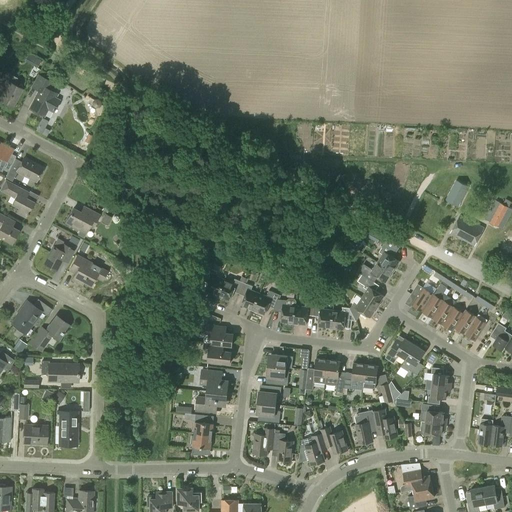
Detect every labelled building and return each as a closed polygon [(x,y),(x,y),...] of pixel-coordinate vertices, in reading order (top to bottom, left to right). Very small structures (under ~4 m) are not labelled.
[(41,60),(36,57),(32,65),(37,67),(41,60)] [(0,99),(13,106),(22,89),(14,84),(17,78),(7,72),(0,84),(0,85),(5,88),(0,98),(0,99)] [(53,112),(58,103),(54,101),(58,94),(48,89),(52,82),(38,75),(32,87),(39,90),(29,108),(44,116),(48,109),(53,112)] [(101,101),(98,99),(94,99),(92,102),(92,106),(95,108),(99,108),(101,105),(101,101)] [(45,128),(41,134),(46,136),(49,130),(45,128)] [(8,159),(2,156),(6,148),(0,145),(0,170),(1,171),(3,168),(8,171),(15,158),(9,156),(8,159)] [(43,167),(24,157),(21,162),(15,159),(5,177),(12,181),(17,171),(36,181),(43,167)] [(458,207),(469,186),(456,179),(445,200),(458,207)] [(26,217),(34,202),(26,198),(29,192),(5,180),(0,189),(0,190),(15,198),(11,204),(19,208),(16,213),(26,217)] [(511,208),(508,207),(511,201),(506,199),(503,204),(496,200),(491,209),(491,208),(485,219),(489,221),(489,223),(498,228),(499,226),(503,228),(511,212),(511,208)] [(84,214),(73,208),(66,222),(80,230),(77,235),(84,238),(86,234),(85,233),(89,226),(93,228),(99,215),(87,208),(84,214)] [(0,236),(12,243),(19,231),(7,225),(10,219),(0,214),(0,226),(0,227),(0,226),(0,236)] [(475,244),(483,228),(460,215),(451,232),(475,244)] [(77,237),(74,245),(79,247),(82,239),(77,237)] [(382,254),(377,262),(394,272),(395,270),(394,270),(400,261),(391,255),(398,245),(387,238),(382,247),(379,252),(382,254)] [(74,250),(62,244),(59,249),(53,246),(44,264),(56,271),(62,259),(67,262),(74,250)] [(98,271),(91,268),(93,264),(77,255),(70,269),(76,272),(72,279),(78,283),(80,280),(91,286),(95,277),(102,280),(107,272),(102,269),(99,270),(98,271)] [(356,271),(362,275),(364,276),(369,279),(374,282),(377,277),(386,283),(391,274),(392,274),(394,272),(377,262),(372,270),(362,263),(356,271)] [(262,263),(258,270),(265,274),(269,267),(262,263)] [(218,272),(201,265),(200,278),(210,282),(206,291),(216,295),(215,296),(217,297),(225,279),(216,276),(218,272)] [(443,281),(445,277),(436,271),(434,275),(443,281)] [(362,275),(358,281),(365,285),(363,287),(367,289),(362,297),(378,307),(380,305),(378,305),(384,296),(376,290),(379,285),(374,282),(369,279),(364,276),(362,275)] [(452,287),(454,283),(445,277),(443,281),(452,287)] [(239,293),(244,282),(235,279),(233,282),(225,279),(217,297),(220,298),(220,297),(230,300),(234,291),(239,293)] [(253,311),(260,293),(251,290),(253,286),(244,282),(239,293),(245,296),(241,305),(251,309),(250,310),(253,311)] [(461,293),(463,289),(454,283),(452,287),(461,293)] [(411,293),(417,297),(412,305),(422,311),(434,294),(423,287),(422,289),(416,285),(411,293)] [(463,289),(461,293),(470,299),(473,295),(463,289)] [(274,308),(278,299),(279,294),(269,290),(267,296),(260,293),(253,311),(255,312),(255,311),(265,315),(269,305),(274,308)] [(443,301),(444,300),(434,294),(422,311),(432,318),(442,301),(443,301)] [(483,304),(486,300),(477,295),(475,299),(483,304)] [(377,309),(378,307),(362,297),(357,305),(354,303),(350,308),(356,321),(362,312),(370,318),(376,309),(377,309)] [(296,300),(295,299),(288,298),(287,300),(278,299),(274,308),(273,311),(282,312),(281,322),(291,323),(291,324),(293,324),(296,305),(296,300)] [(25,333),(42,311),(27,300),(16,316),(17,316),(11,323),(25,333)] [(452,308),(454,307),(444,300),(443,301),(442,301),(432,318),(442,324),(452,308)] [(486,300),(483,304),(492,310),(494,306),(486,300)] [(313,316),(315,304),(305,302),(305,307),(296,305),(293,324),(296,325),(296,323),(306,325),(307,315),(313,316)] [(331,329),(333,310),(324,309),(324,305),(315,304),(313,316),(319,316),(318,326),(329,327),(329,329),(331,329)] [(356,321),(350,308),(343,307),(342,311),(333,310),(331,329),(333,329),(333,328),(344,329),(344,328),(351,328),(352,320),(356,321)] [(455,328),(463,313),(454,307),(452,308),(442,324),(453,331),(455,328)] [(465,334),(476,316),(466,310),(463,313),(455,328),(465,334)] [(58,339),(69,325),(57,316),(42,335),(38,332),(30,343),(40,350),(52,335),(58,339)] [(475,340),(486,323),(476,316),(465,334),(475,340)] [(505,348),(511,335),(511,334),(505,330),(507,327),(499,322),(490,336),(495,339),(492,344),(503,351),(505,348)] [(233,334),(220,332),(220,326),(207,325),(206,333),(204,333),(203,342),(205,343),(211,343),(216,344),(232,345),(233,334)] [(402,343),(397,340),(386,357),(394,363),(399,355),(405,359),(406,359),(415,345),(405,338),(402,343)] [(27,344),(19,339),(15,345),(12,348),(20,353),(27,344)] [(205,343),(203,361),(230,363),(231,351),(216,350),(216,344),(211,343),(205,343)] [(406,359),(405,359),(401,366),(408,371),(409,369),(414,372),(412,376),(414,378),(417,374),(423,365),(418,362),(425,351),(415,345),(406,359)] [(0,355),(0,371),(3,368),(7,371),(15,361),(3,351),(0,355)] [(427,360),(433,362),(436,354),(431,352),(427,360)] [(268,365),(286,367),(293,368),(294,356),(271,354),(270,365),(268,365)] [(306,389),(313,390),(314,382),(325,383),(326,381),(326,377),(328,360),(316,358),(314,373),(307,372),(306,389)] [(78,382),(78,379),(78,364),(49,363),(49,360),(41,360),(41,374),(45,374),(45,375),(48,375),(48,381),(78,382)] [(326,381),(325,383),(337,384),(336,392),(343,393),(344,388),(345,376),(338,376),(340,361),(328,360),(326,377),(326,381)] [(364,381),(366,364),(354,363),(352,377),(345,376),(344,388),(351,389),(352,380),(364,381)] [(366,364),(364,381),(376,383),(378,366),(366,364)] [(286,367),(268,365),(267,377),(276,378),(275,384),(287,385),(288,379),(289,373),(284,373),(284,367),(286,367)] [(432,385),(451,387),(451,382),(448,382),(449,375),(443,374),(444,368),(432,367),(431,373),(427,373),(426,384),(432,385)] [(207,391),(227,393),(228,381),(216,379),(217,371),(202,370),(200,384),(210,385),(209,391),(207,391)] [(388,383),(380,385),(380,386),(384,402),(393,400),(390,390),(388,383)] [(450,392),(451,387),(432,385),(426,384),(425,389),(432,390),(431,396),(429,396),(428,403),(440,404),(440,398),(446,398),(447,391),(450,392)] [(258,402),(276,404),(274,404),(275,398),(280,399),(281,393),(281,387),(269,386),(269,392),(259,391),(258,402)] [(396,388),(390,390),(393,400),(393,401),(396,399),(401,393),(396,388)] [(53,393),(46,390),(44,395),(51,398),(53,393)] [(58,401),(63,394),(58,390),(54,397),(58,401)] [(227,393),(207,391),(206,398),(197,397),(196,411),(211,412),(211,404),(224,405),(225,393),(227,393)] [(18,409),(19,392),(13,392),(13,393),(11,393),(11,410),(17,410),(17,409),(18,409)] [(275,410),(276,404),(258,402),(260,403),(258,414),(268,415),(267,421),(279,422),(280,416),(280,411),(275,410)] [(28,419),(29,404),(19,403),(19,418),(28,419)] [(439,412),(440,406),(423,403),(422,410),(423,410),(422,414),(421,414),(420,418),(422,420),(422,421),(426,421),(446,424),(447,420),(445,420),(443,418),(444,412),(439,412)] [(373,414),(376,426),(378,435),(383,434),(384,438),(397,436),(393,417),(387,418),(385,409),(373,412),(373,414)] [(360,443),(373,441),(370,427),(376,426),(373,414),(373,412),(372,410),(359,413),(359,415),(354,416),(360,443)] [(77,425),(77,417),(75,417),(75,411),(57,411),(57,413),(60,413),(59,445),(77,445),(77,429),(76,429),(76,425),(77,425)] [(194,433),(212,435),(213,423),(203,422),(204,415),(196,414),(195,423),(193,423),(192,431),(194,431),(194,433)] [(503,415),(501,416),(500,426),(492,425),(490,444),(502,445),(504,432),(510,433),(510,432),(511,422),(511,416),(503,415)] [(10,441),(11,417),(5,417),(3,418),(0,418),(0,439),(1,440),(1,441),(10,441)] [(492,425),(493,420),(481,418),(481,423),(478,443),(490,444),(492,425)] [(446,427),(446,424),(426,421),(422,421),(420,432),(423,436),(426,436),(427,432),(442,434),(442,428),(444,427),(446,427)] [(46,444),(46,425),(24,424),(23,443),(46,444)] [(273,449),(273,445),(274,442),(275,432),(275,429),(265,428),(264,435),(256,434),(253,453),(266,454),(267,449),(273,449)] [(325,442),(326,446),(332,444),(335,453),(347,449),(341,431),(329,435),(327,428),(321,430),(322,433),(325,442)] [(275,432),(274,442),(273,445),(279,446),(278,459),(291,461),(293,441),(280,440),(281,433),(275,432)] [(211,448),(212,435),(194,433),(194,436),(192,436),(191,443),(193,444),(192,453),(200,454),(202,447),(211,448)] [(328,450),(326,446),(325,442),(322,433),(311,437),(313,444),(306,446),(312,464),(324,461),(321,452),(328,450)] [(416,471),(415,463),(404,464),(406,473),(416,471)] [(414,490),(432,486),(430,475),(422,477),(420,470),(416,471),(406,473),(404,473),(406,484),(403,484),(401,486),(400,489),(401,492),(414,489),(414,490)] [(0,511),(1,510),(7,511),(7,509),(10,509),(11,487),(5,487),(5,484),(0,484),(0,511)] [(483,487),(486,504),(493,503),(494,509),(504,507),(502,496),(497,497),(495,485),(483,487)] [(223,486),(223,494),(231,494),(231,486),(223,486)] [(432,486),(414,490),(415,495),(408,497),(410,508),(423,506),(422,499),(434,497),(432,486)] [(479,511),(478,505),(486,504),(483,487),(471,489),(473,501),(468,503),(469,511),(479,511)] [(32,492),(26,492),(25,511),(29,511),(32,511),(33,509),(42,509),(41,511),(52,511),(54,492),(43,491),(43,488),(32,488),(32,492)] [(190,492),(190,488),(177,488),(178,504),(184,504),(184,510),(190,510),(190,511),(198,511),(198,510),(199,510),(199,502),(202,502),(202,492),(190,492)] [(92,511),(94,491),(79,490),(78,500),(66,499),(65,511),(92,511)] [(172,507),(172,492),(159,492),(159,495),(148,496),(148,506),(151,506),(150,511),(166,511),(166,507),(172,507)] [(261,511),(261,503),(244,503),(244,504),(238,504),(238,500),(222,500),(222,511),(261,511)]
